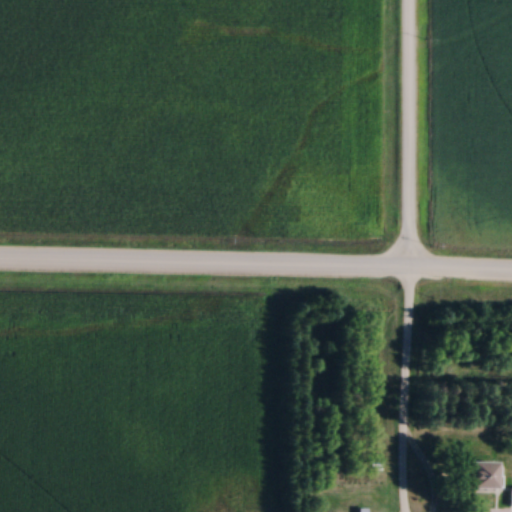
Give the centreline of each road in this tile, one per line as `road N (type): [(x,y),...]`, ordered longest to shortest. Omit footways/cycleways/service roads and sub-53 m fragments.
road 1 (tertiary): [(511,278),(0,264)]
road 2 (residential): [(410,275),(409,0)]
